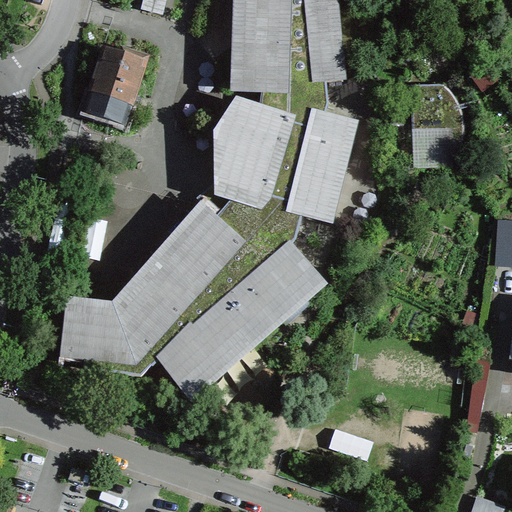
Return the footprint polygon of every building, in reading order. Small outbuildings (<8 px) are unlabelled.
[(244,0),(247,42),(243,42),(245,92),(265,94),(262,110),(242,104),(220,135),(221,174),(228,176),(229,200),(235,201),(216,221),(212,216),(150,287),(147,285),(118,318),(74,313),(69,358),(87,360),(85,370),(141,378),(162,358),(192,393),(279,318),(287,327),(323,294),(315,286),(316,284),(286,250),(295,242),(302,215),(332,223),(357,126),(325,117),(327,105),(325,82),(344,81),(336,0),(244,0)] [(164,0),(140,0),(138,9),(161,15),(164,0)] [(128,127),(149,58),(123,50),(122,55),(104,49),(83,113),(128,127)] [(441,87),(419,88),(423,141),(460,140),(460,136),(460,131),(460,125),(459,117),(458,110),(454,102),(449,95),(441,87)] [(459,144),(460,140),(423,141),(424,165),(446,164),(450,160),(453,155),(456,150),(459,144)] [(73,467),(68,479),(89,487),(94,475),(73,467)] [(502,511),(504,506),(476,497),(471,511),(502,511)]
